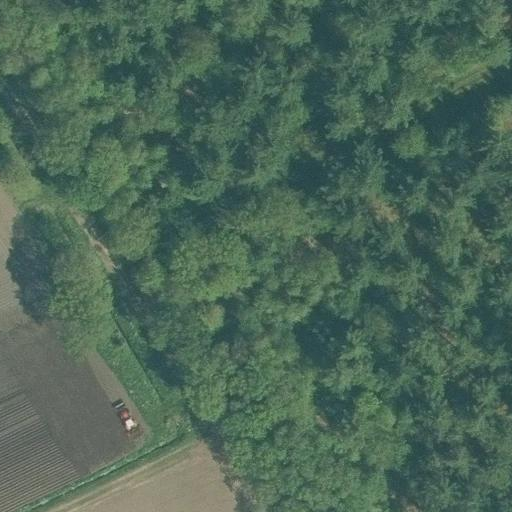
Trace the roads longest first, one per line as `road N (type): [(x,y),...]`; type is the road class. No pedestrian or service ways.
road 1 (track): [(252,511),(218,439),(85,231)]
road 2 (track): [(0,88),(85,231)]
